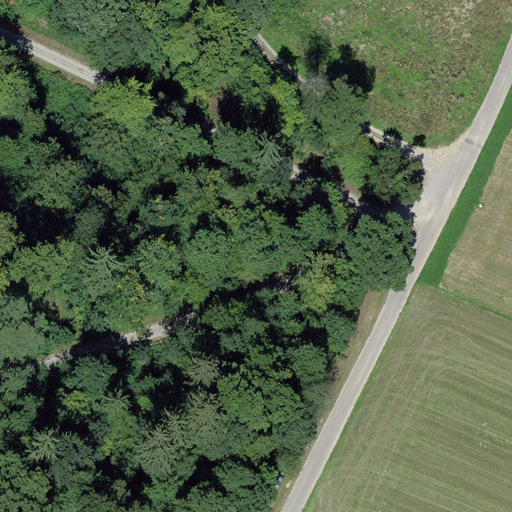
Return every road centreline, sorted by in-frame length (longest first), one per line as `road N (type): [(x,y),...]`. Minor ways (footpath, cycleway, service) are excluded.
road 1 (track): [(0,376),(359,254),(441,203),(339,183),(0,34)]
road 2 (unclassified): [(511,110),(436,264),(294,511)]
road 3 (track): [(436,264),(441,203),(293,72),(242,0)]
